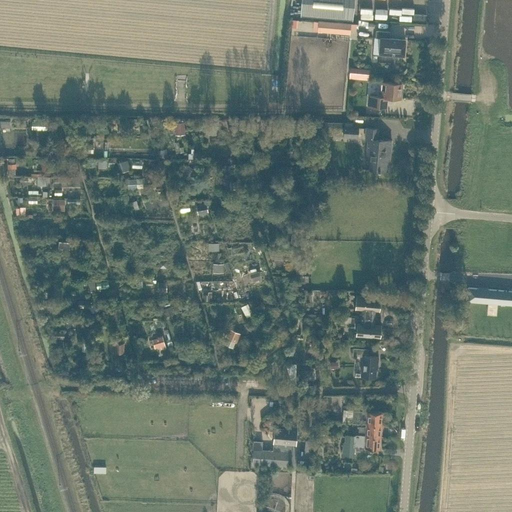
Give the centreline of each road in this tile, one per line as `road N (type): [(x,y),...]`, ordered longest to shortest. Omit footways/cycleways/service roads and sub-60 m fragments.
road 1 (unclassified): [(413,390),(448,0)]
road 2 (unclassified): [(413,390),(156,379)]
road 3 (track): [(156,379),(147,388),(54,385),(0,396)]
road 4 (unclassified): [(403,511),(413,390)]
